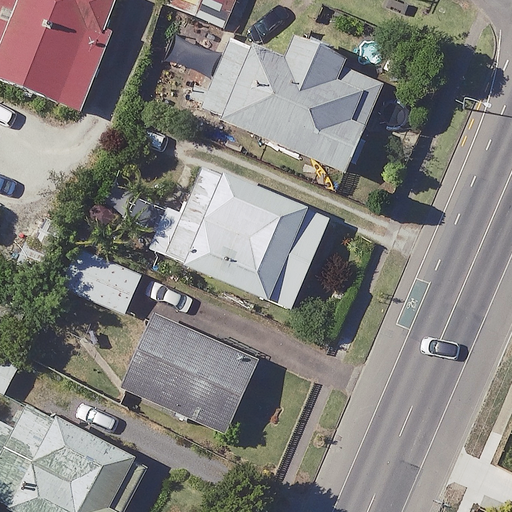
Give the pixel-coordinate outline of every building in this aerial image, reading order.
[(0,0),(0,81),(79,113),(125,0),(0,0)] [(297,34),(283,65),(268,59),(228,41),(198,112),(343,175),(381,87),(338,68),(344,54),(297,34)] [(329,222),(201,167),(181,215),(167,209),(148,255),(290,315),(329,222)] [(34,309),(68,230),(30,214),(0,284),(0,335),(18,344),(34,309)] [(140,279),(81,250),(62,289),(122,317),(140,279)] [(264,362),(158,316),(125,396),(230,441),(264,362)] [(22,367),(0,354),(0,395),(5,398),(22,367)] [(0,428),(0,501),(10,507),(7,511),(125,511),(147,470),(21,406),(8,432),(0,428)]
